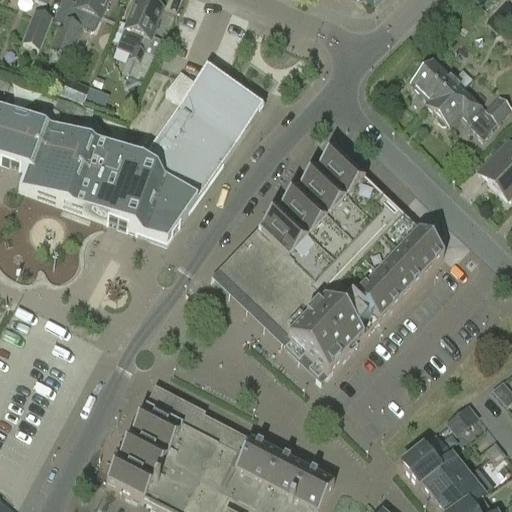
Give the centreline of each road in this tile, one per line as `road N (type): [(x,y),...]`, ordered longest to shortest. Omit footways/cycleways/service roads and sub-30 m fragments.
road 1 (residential): [(50,511),(129,354),(180,288),(185,269),(328,94)]
road 2 (residential): [(511,275),(328,94)]
road 3 (residential): [(359,61),(334,38),(242,0)]
